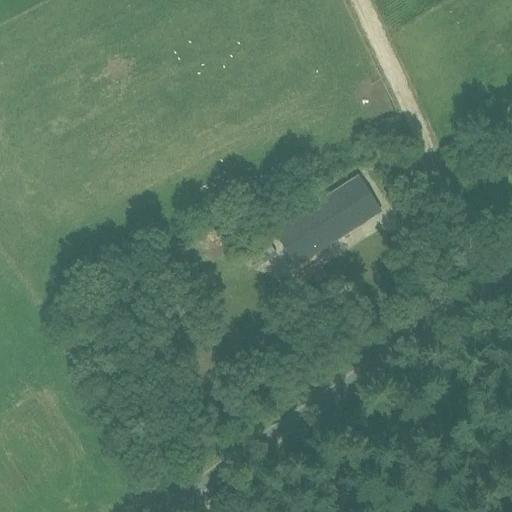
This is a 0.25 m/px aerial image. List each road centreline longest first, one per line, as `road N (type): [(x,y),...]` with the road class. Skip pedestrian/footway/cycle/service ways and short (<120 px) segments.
road 1 (unclassified): [(157,511),(511,271)]
road 2 (track): [(485,289),(357,0)]
road 3 (unknown): [(341,511),(353,488),(511,378)]
